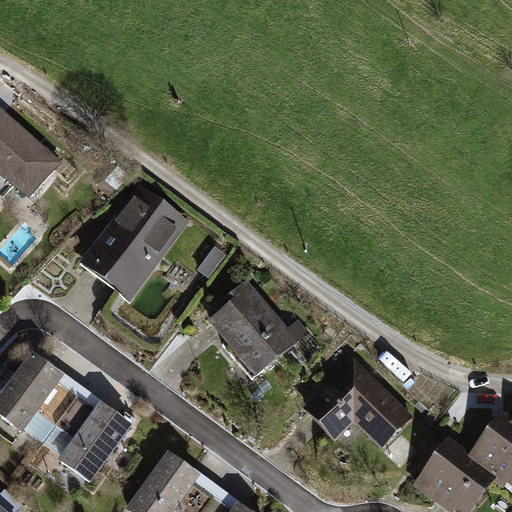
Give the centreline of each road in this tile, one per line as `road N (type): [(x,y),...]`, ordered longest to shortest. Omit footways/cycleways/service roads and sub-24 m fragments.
road 1 (track): [(511,381),(455,379),(376,332),(0,62)]
road 2 (residential): [(0,332),(20,311),(47,310),(320,511)]
